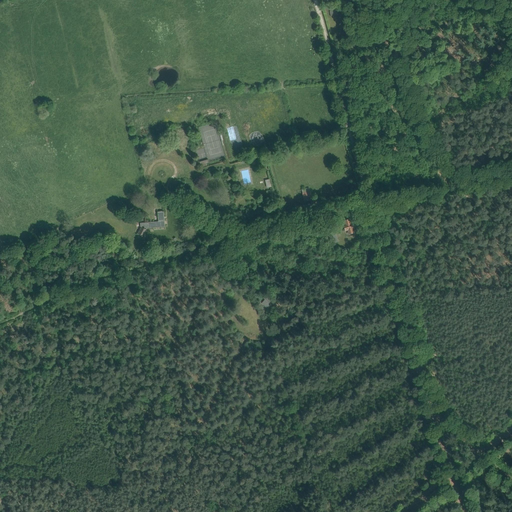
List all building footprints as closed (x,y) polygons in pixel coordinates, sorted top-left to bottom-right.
[(302,190),(304,199),(311,198),(309,188),(302,190)] [(158,222),(140,223),(140,226),(141,227),(138,233),(143,236),(147,230),(148,230),(149,228),(165,227),(164,213),(164,211),(158,211),(158,214),(158,222)] [(348,229),(349,234),(354,232),(352,228),(354,227),(352,223),(351,223),(349,219),(345,220),(346,224),(344,225),(345,230),(348,229)] [(338,241),(333,224),(326,226),(332,243),(338,241)] [(265,300),(261,303),(267,309),(271,304),(269,303),(273,299),(265,291),(261,296),(265,300)]
